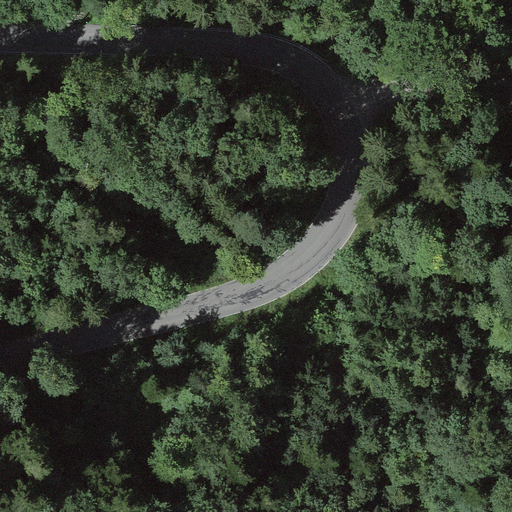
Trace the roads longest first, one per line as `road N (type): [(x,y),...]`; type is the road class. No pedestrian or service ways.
road 1 (tertiary): [(0,361),(272,285),(325,241),(350,181),(337,110),(293,61),(235,40),(0,36)]
road 2 (track): [(337,110),(396,87),(511,87)]
